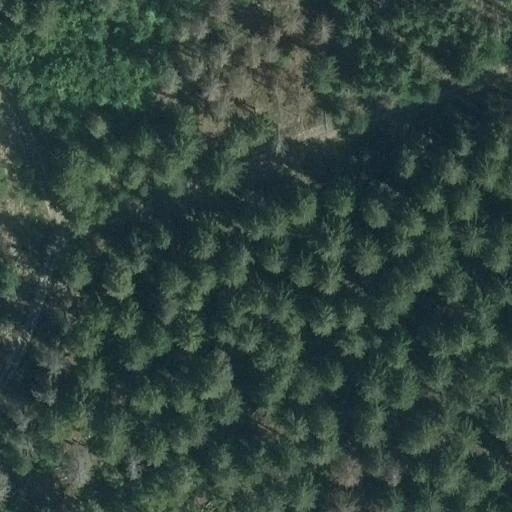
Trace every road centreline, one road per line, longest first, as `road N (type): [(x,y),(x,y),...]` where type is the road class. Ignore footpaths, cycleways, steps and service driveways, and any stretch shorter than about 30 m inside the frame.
road 1 (track): [(55,233),(511,60)]
road 2 (track): [(0,384),(36,308),(55,233),(34,151),(0,84)]
